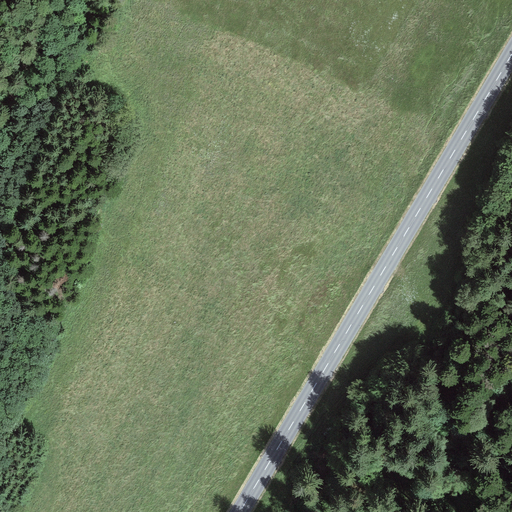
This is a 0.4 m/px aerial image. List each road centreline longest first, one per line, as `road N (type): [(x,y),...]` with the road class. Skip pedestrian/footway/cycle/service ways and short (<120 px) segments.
road 1 (secondary): [(239,511),(511,52)]
road 2 (track): [(0,127),(51,0)]
